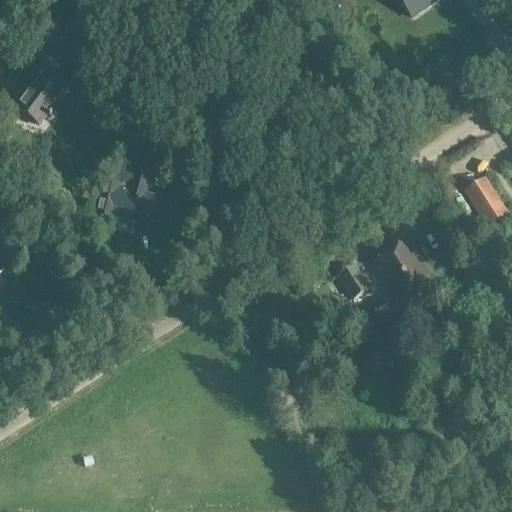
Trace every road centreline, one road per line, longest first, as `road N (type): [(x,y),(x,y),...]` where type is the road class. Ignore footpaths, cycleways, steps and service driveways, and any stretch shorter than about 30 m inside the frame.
road 1 (unclassified): [(0,437),(511,97)]
road 2 (track): [(383,184),(266,39),(211,0)]
road 3 (track): [(152,334),(0,208)]
